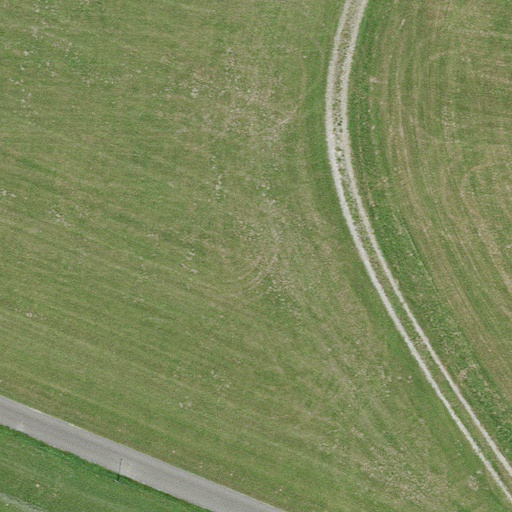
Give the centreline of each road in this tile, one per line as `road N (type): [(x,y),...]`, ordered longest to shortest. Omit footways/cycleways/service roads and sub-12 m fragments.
road 1 (track): [(358,0),(338,111),(363,214),(446,392),(511,482)]
road 2 (track): [(0,411),(249,511)]
